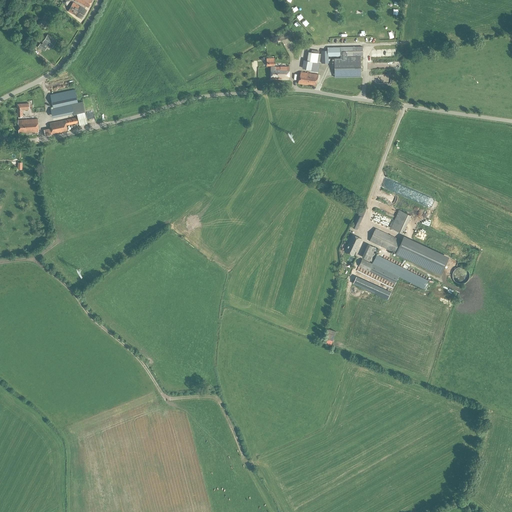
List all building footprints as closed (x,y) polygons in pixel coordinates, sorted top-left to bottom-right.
[(82,19),(86,11),(73,3),(68,11),(82,19)] [(51,48),(56,41),(48,35),(43,42),(41,45),(40,44),(38,47),(44,51),(46,47),(49,49),(50,47),(51,48)] [(329,57),(363,57),(363,47),(329,48),(329,57)] [(318,55),(309,54),(308,62),(304,62),(303,70),(318,72),(320,64),(317,64),(318,55)] [(361,78),(361,60),(361,57),(341,57),(341,58),(334,59),(335,79),(361,78)] [(289,80),(289,67),(271,67),(271,80),(289,80)] [(316,87),(318,75),(301,72),(298,84),(316,87)] [(78,102),(75,89),(50,95),(53,108),(50,108),(52,117),(73,113),(77,112),(75,103),(78,102)] [(77,112),(73,113),(74,114),(77,114),(80,125),(88,124),(83,101),(78,102),(75,103),(77,112)] [(106,102),(98,103),(101,115),(108,114),(106,102)] [(29,104),(18,105),(18,117),(23,117),(23,110),(29,110),(29,104)] [(19,133),(39,132),(38,119),(18,121),(19,133)] [(52,128),(44,129),(45,136),(68,131),(67,130),(66,125),(66,124),(65,120),(51,123),(52,128)] [(353,174),(356,169),(344,164),(342,169),(353,174)] [(394,196),(391,202),(401,206),(403,200),(394,196)] [(378,204),(377,208),(390,212),(391,208),(378,204)] [(403,233),(411,215),(399,210),(390,228),(403,233)] [(382,221),(384,215),(374,211),(372,217),(382,221)] [(357,229),(363,217),(358,215),(352,227),(357,229)] [(401,241),(376,229),(371,240),(396,252),(396,254),(440,275),(447,262),(401,241)] [(353,256),(362,239),(353,235),(345,252),(353,256)] [(371,260),(378,246),(369,243),(363,257),(371,260)] [(362,259),(359,265),(360,266),(365,269),(374,273),(389,281),(395,283),(403,267),(377,255),(372,264),(362,259)] [(452,275),(452,276),(453,277),(453,278),(453,279),(453,280),(454,280),(454,281),(455,281),(455,282),(456,282),(457,283),(458,283),(459,284),(460,284),(461,284),(462,284),(463,284),(464,284),(464,283),(465,283),(466,283),(466,282),(467,282),(467,281),(468,281),(468,280),(469,279),(469,278),(469,277),(470,277),(470,276),(470,275),(470,274),(469,274),(469,273),(469,272),(469,271),(468,271),(468,270),(467,270),(467,269),(466,269),(466,268),(465,268),(464,268),(464,267),(463,267),(462,267),(461,267),(460,267),(459,267),(458,267),(458,268),(457,268),(456,268),(456,269),(455,269),(455,270),(454,270),(454,271),(453,272),(453,273),(453,274),(452,275)]
